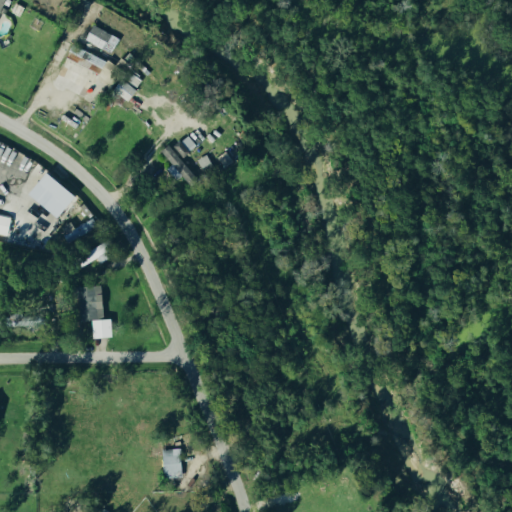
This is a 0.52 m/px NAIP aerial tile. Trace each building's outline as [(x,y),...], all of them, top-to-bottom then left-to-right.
[(82,41),(108,56),(116,41),(91,26),(82,41)] [(63,61),(96,74),(102,60),(68,47),(63,61)] [(94,74),(102,83),(115,72),(107,62),(94,74)] [(121,83),(133,90),(139,81),(127,74),(121,83)] [(133,92),(118,81),(109,92),(124,103),(133,92)] [(158,151),(167,168),(164,170),(171,184),(181,179),(184,184),(194,179),(193,177),(210,169),(204,156),(191,163),(191,162),(191,163),(186,152),(192,149),(186,137),(158,151)] [(10,217),(0,214),(0,237),(4,238),(10,217)] [(104,257),(99,247),(67,263),(73,273),(104,257)] [(99,322),(98,288),(76,289),(77,323),(99,322)] [(160,480),(178,479),(178,450),(160,451),(160,480)]
